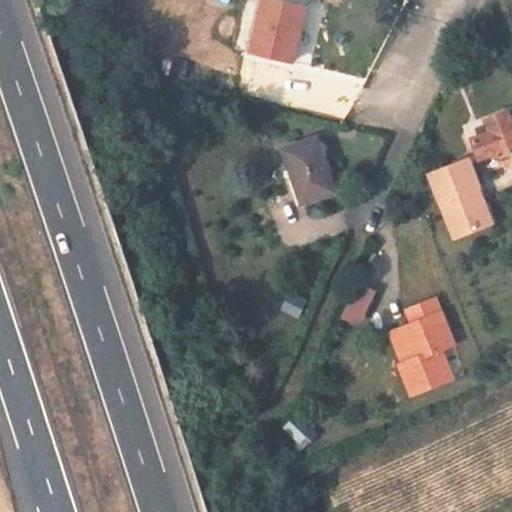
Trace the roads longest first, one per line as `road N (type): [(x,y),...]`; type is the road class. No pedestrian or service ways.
road 1 (motorway): [(159,511),(0,27)]
road 2 (motorway): [(0,338),(56,511)]
